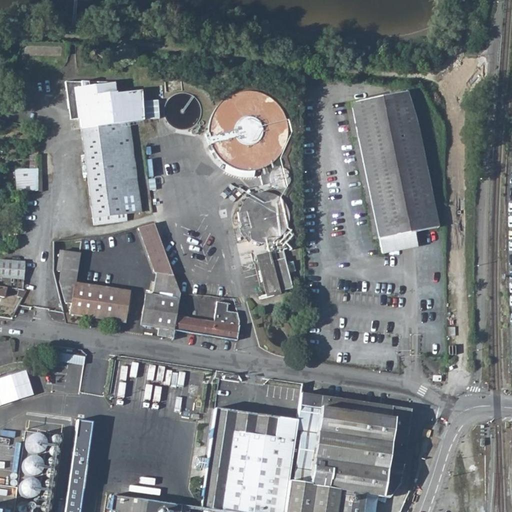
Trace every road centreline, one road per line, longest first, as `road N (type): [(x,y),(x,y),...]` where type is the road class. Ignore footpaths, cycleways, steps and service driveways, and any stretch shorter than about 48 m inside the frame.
road 1 (residential): [(452,421),(431,398),(401,386),(0,326)]
road 2 (unknown): [(0,425),(90,407),(102,416),(112,427),(101,511)]
